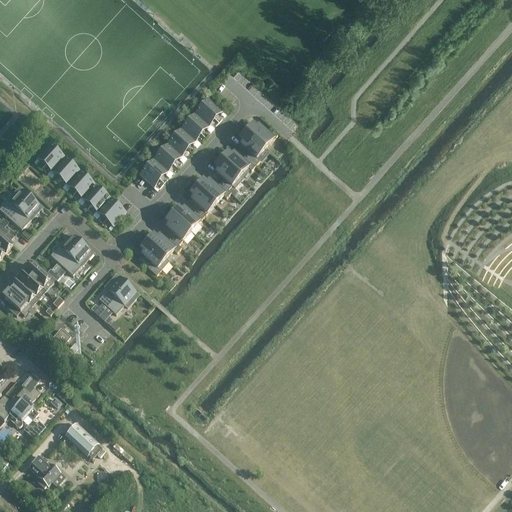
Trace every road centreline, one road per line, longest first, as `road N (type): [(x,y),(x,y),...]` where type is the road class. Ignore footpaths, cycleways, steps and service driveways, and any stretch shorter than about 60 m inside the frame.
road 1 (residential): [(250,103),(114,257)]
road 2 (residential): [(0,282),(63,212),(114,257)]
